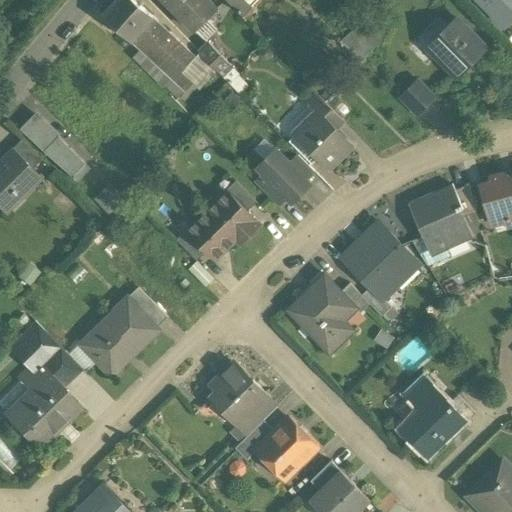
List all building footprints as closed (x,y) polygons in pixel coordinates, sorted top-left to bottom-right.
[(153,18),(132,0),(117,0),(102,17),(130,43),(153,18)] [(217,10),(206,0),(161,0),(195,33),(217,10)] [(225,0),(245,18),(252,10),(241,0),(225,0)] [(511,0),(476,0),(504,27),(511,19),(508,15),(511,10),(511,0)] [(195,59),(153,18),(130,43),(140,52),(184,93),(193,85),(181,74),(195,59)] [(371,18),(341,45),(357,63),(387,36),(371,18)] [(485,48),(456,19),(427,48),(456,77),(465,68),(464,66),(471,59),(472,60),(485,48)] [(231,67),(209,44),(199,54),(230,86),(238,78),(229,69),(231,67)] [(184,93),(140,52),(133,59),(162,89),(164,87),(178,100),(184,93)] [(199,55),(195,58),(195,59),(181,74),(193,85),(197,88),(214,70),(199,55)] [(247,88),(238,78),(230,86),(239,96),(247,88)] [(435,98),(418,81),(400,99),(417,116),(435,98)] [(345,123),(318,96),(309,106),(317,114),(318,113),(336,132),(345,123)] [(239,127),(218,106),(202,122),(223,144),(239,127)] [(336,132),(318,113),(317,114),(296,136),(329,169),(352,147),(336,132)] [(57,136),(35,115),(20,129),(43,151),(72,176),(83,164),(69,152),(70,151),(56,138),(57,136)] [(41,160),(21,140),(10,151),(11,153),(12,152),(24,164),(23,164),(30,171),(41,160)] [(289,164),(276,151),(257,169),(263,175),(287,199),(291,203),(310,185),(306,180),(289,164)] [(30,171),(23,164),(24,164),(12,152),(11,153),(0,164),(0,203),(2,205),(14,193),(19,198),(38,179),(30,171)] [(298,155),(289,164),(306,180),(314,172),(298,155)] [(511,174),(505,176),(504,174),(492,178),(493,183),(481,187),(490,221),(505,217),(508,226),(511,224),(511,174)] [(287,199),(263,175),(254,183),(279,207),(287,199)] [(236,181),(175,240),(179,244),(189,234),(206,252),(215,261),(236,241),(240,245),(260,225),(248,211),(230,194),(239,185),(236,181)] [(97,199),(114,217),(128,204),(111,185),(97,199)] [(257,202),(239,185),(230,194),(248,211),(257,202)] [(452,185),(409,204),(422,235),(424,235),(431,250),(444,244),(446,248),(471,238),(462,218),(459,210),(463,209),(455,191),(452,185)] [(468,185),(455,191),(463,209),(459,210),(462,218),(476,212),(468,185)] [(402,246),(379,222),(342,258),(370,287),(381,298),(382,297),(415,266),(399,249),(402,246)] [(206,252),(189,234),(179,244),(197,262),(206,252)] [(341,292),(324,274),(310,287),(312,289),(289,312),(329,354),(345,339),(335,329),(356,309),(357,308),(341,292)] [(361,295),(349,283),(341,292),(357,308),(356,309),(359,313),(369,304),(361,295)] [(168,318),(138,287),(128,297),(157,328),(168,318)] [(381,298),(370,287),(361,295),(369,304),(381,316),(391,307),(382,297),(381,298)] [(128,297),(127,297),(78,344),(109,376),(133,353),(134,355),(159,330),(157,328),(128,297)] [(82,371),(34,322),(8,348),(29,371),(34,365),(40,371),(41,370),(47,376),(48,375),(61,389),(82,371)] [(252,381),(233,363),(221,374),(227,381),(211,397),(239,426),(240,425),(268,397),(252,381)] [(61,389),(48,375),(47,376),(7,415),(38,447),(79,407),(61,389)] [(450,405),(424,379),(408,394),(422,408),(402,428),(428,454),(450,434),(448,432),(461,420),(463,418),(450,405)] [(475,413),(459,396),(450,405),(463,418),(461,420),(465,423),(475,413)] [(268,397),(240,425),(249,435),(263,420),(278,406),(268,397)] [(317,447),(289,418),(275,432),(255,451),(283,480),(317,447)] [(249,435),(235,449),(246,460),(255,451),(275,432),(263,420),(249,435)] [(511,511),(511,469),(503,460),(468,493),(485,510),(484,511),(511,511)] [(331,461),(310,481),(319,490),(340,470),(331,461)] [(359,511),(370,501),(340,470),(319,490),(309,500),(320,511),(359,511)] [(126,511),(103,488),(78,511),(126,511)]
